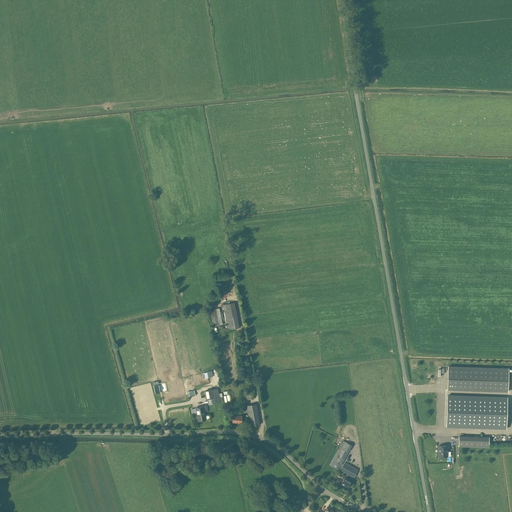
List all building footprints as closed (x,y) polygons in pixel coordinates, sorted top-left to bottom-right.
[(239,328),(235,303),(223,305),(228,330),(239,328)] [(212,310),(211,306),(207,307),(208,311),(209,310),(212,327),(223,324),(219,308),(212,310)] [(509,369),(449,367),(448,390),(508,392),(509,369)] [(255,392),(254,387),(248,388),(249,392),(241,394),(243,401),(253,398),(252,397),(254,396),(253,393),(255,392)] [(219,394),(218,388),(204,391),(206,400),(207,399),(208,405),(223,402),(222,393),(219,394)] [(507,398),(447,395),(446,426),(506,429),(507,398)] [(260,424),(257,404),(243,406),(244,412),(248,412),(250,426),(260,424)] [(208,411),(206,405),(195,407),(198,421),(205,419),(204,412),(208,411)] [(240,414),(233,413),(232,422),(241,423),(242,416),(240,416),(240,414)] [(458,446),(488,447),(488,436),(458,436),(458,446)] [(340,447),(342,448),(334,461),(340,465),(352,445),(344,440),(340,447)] [(448,446),(439,445),(438,456),(447,457),(448,446)] [(357,470),(344,462),(340,470),(350,476),(349,477),(347,475),(345,478),(343,477),(340,483),(342,484),(341,485),(344,486),(345,485),(347,487),(350,481),(357,470)]
